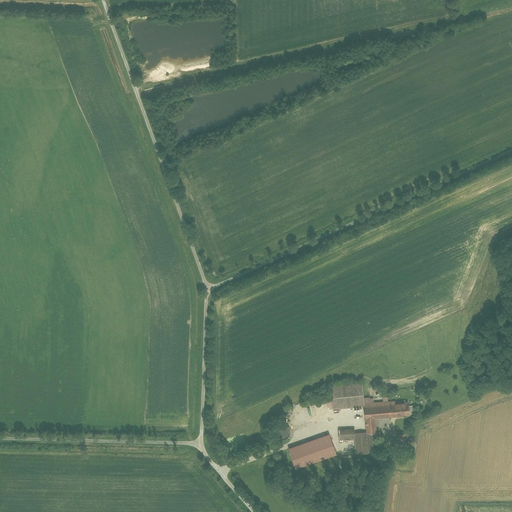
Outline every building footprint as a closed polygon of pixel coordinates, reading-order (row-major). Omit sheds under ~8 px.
[(363,384),(331,386),(332,407),(364,405),(364,401),(363,384)] [(364,401),(364,405),(366,432),(370,432),(377,431),(376,417),(409,415),(408,402),(395,403),(395,399),(364,401)] [(353,429),(339,430),(339,438),(353,437),(353,433),(353,429)] [(353,437),(354,455),(371,454),(370,432),(366,432),(353,433),(353,437)] [(333,433),(292,446),(298,467),(325,459),(324,456),(326,455),(327,457),(329,456),(329,457),(340,454),(333,433)] [(401,443),(409,443),(408,433),(400,433),(401,443)]
